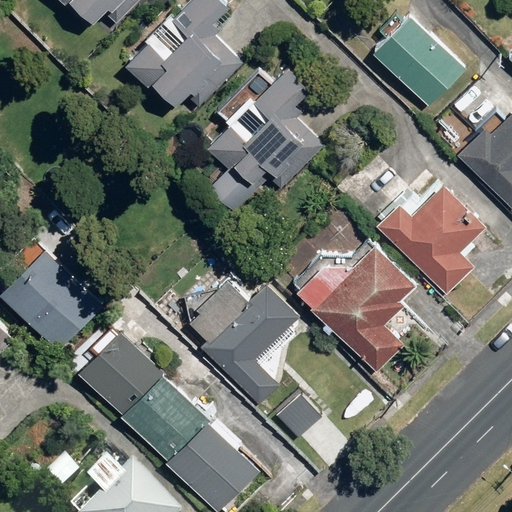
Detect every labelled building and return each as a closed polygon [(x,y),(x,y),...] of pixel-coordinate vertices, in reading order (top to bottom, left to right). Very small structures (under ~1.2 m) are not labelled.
[(76,0),(94,19),(111,2),(123,14),(137,0),(76,0)] [(131,54),(176,103),(191,88),(202,100),(248,55),(221,26),(226,21),(218,14),(232,0),(188,0),(180,9),(176,6),(151,29),(155,32),(131,54)] [(380,42),(434,98),(473,61),(419,5),(380,42)] [(213,139),(258,185),(275,168),(287,180),(330,139),(302,111),(308,105),(300,97),(317,81),(296,59),(213,139)] [(462,148),(511,199),(511,109),(495,126),(491,121),(462,148)] [(383,216),(452,288),(480,261),(466,246),(493,220),(451,175),(419,206),(407,194),(383,216)] [(304,281),(381,366),(411,337),(392,317),(413,297),(408,292),(424,276),(383,233),(358,255),(333,253),(304,281)] [(53,236),(7,281),(65,340),(110,297),(53,236)] [(207,338),(263,399),(284,378),(269,362),(303,330),(293,320),(304,309),(274,275),(257,290),(236,268),(191,309),(213,333),(207,338)] [(0,350),(19,333),(0,311),(0,350)] [(127,320),(85,361),(126,404),(169,364),(127,320)] [(169,364),(126,404),(171,451),(214,410),(169,364)] [(283,408),(304,432),(326,411),(305,388),(283,408)] [(214,410),(171,451),(223,505),(266,464),(214,410)] [(94,511),(187,511),(144,464),(94,511)]
